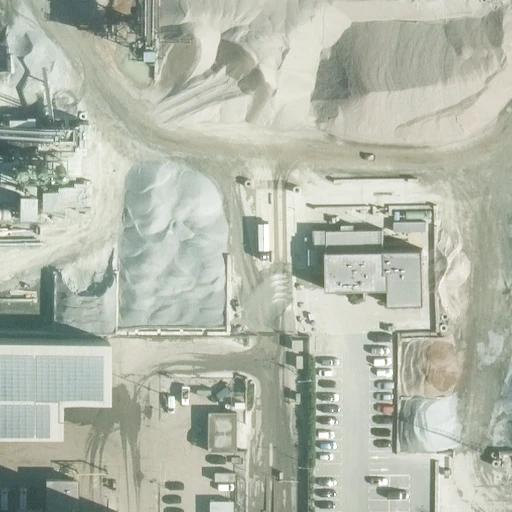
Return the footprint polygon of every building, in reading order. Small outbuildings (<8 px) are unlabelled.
[(35,211),(36,189),(19,189),(18,210),(35,211)] [(386,272),(385,250),(384,250),(383,230),(327,230),(327,250),(326,250),(326,290),(366,289),(389,289),(389,271),(386,272)] [(0,326),(144,327),(144,267),(0,266),(0,326)] [(61,396),(110,396),(110,336),(0,335),(0,427),(61,428),(61,396)] [(235,451),(236,412),(207,412),(207,451),(235,451)] [(234,481),(234,472),(214,472),(214,481),(234,481)] [(76,511),(76,480),(46,479),(46,511),(76,511)] [(210,511),(234,511),(235,499),(211,498),(210,511)]
